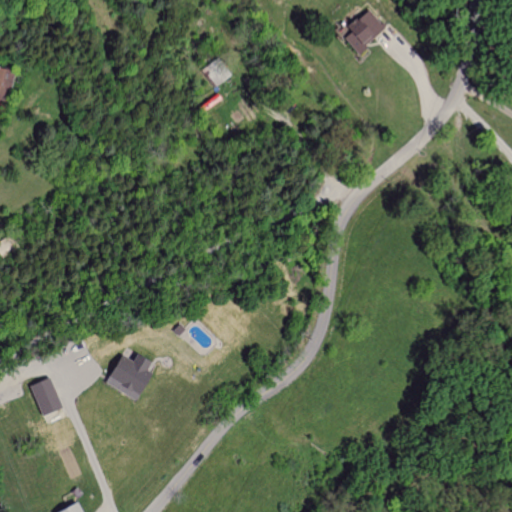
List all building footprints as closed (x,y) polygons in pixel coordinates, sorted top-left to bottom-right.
[(356,32),(349,38),(362,56),(372,48),(370,44),(388,31),(374,12),(353,27),(356,32)] [(0,99),(11,103),(21,74),(0,67),(0,99)] [(134,400),(146,372),(140,369),(143,362),(129,355),(126,361),(111,353),(97,383),(134,400)] [(54,408),(46,377),(24,382),(33,414),(54,408)] [(46,509),(47,511),(74,511),(70,500),(46,509)]
